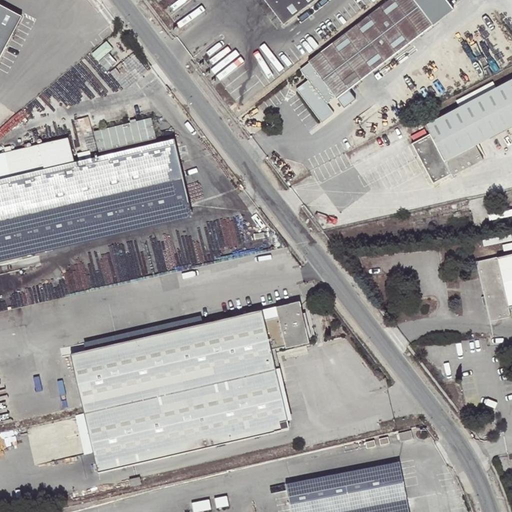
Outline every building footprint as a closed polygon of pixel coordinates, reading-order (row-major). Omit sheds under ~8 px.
[(264,0),(271,9),(281,0),(264,0)] [(281,0),(271,9),(283,24),(313,0),(281,0)] [(309,63),(299,70),(307,80),(296,89),(321,122),(333,113),(325,104),(334,97),(335,98),(452,9),(444,0),(387,0),(308,61),(309,63)] [(0,55),(21,17),(0,5),(0,55)] [(212,53),(206,58),(210,62),(215,58),(212,53)] [(410,143),(432,184),(450,174),(451,177),(482,161),(474,145),(511,125),(511,78),(424,124),(429,133),(410,143)] [(0,250),(188,206),(173,139),(157,143),(152,118),(94,132),(100,157),(74,163),(68,137),(0,153),(0,250)] [(188,206),(0,250),(0,262),(191,217),(188,206)] [(511,254),(497,258),(508,307),(511,306),(511,254)] [(510,317),(508,307),(497,258),(476,262),(484,297),(486,306),(490,321),(510,317)] [(298,303),(203,324),(143,338),(70,355),(71,357),(93,453),(98,473),(288,429),(270,350),(307,342),(298,303)] [(141,331),(143,338),(203,324),(201,317),(141,331)] [(84,456),(93,453),(71,357),(62,359),(75,416),(84,456)] [(412,437),(410,430),(398,433),(400,440),(412,437)] [(285,485),(290,511),(408,511),(399,463),(285,485)] [(141,485),(140,479),(130,481),(132,487),(141,485)]
